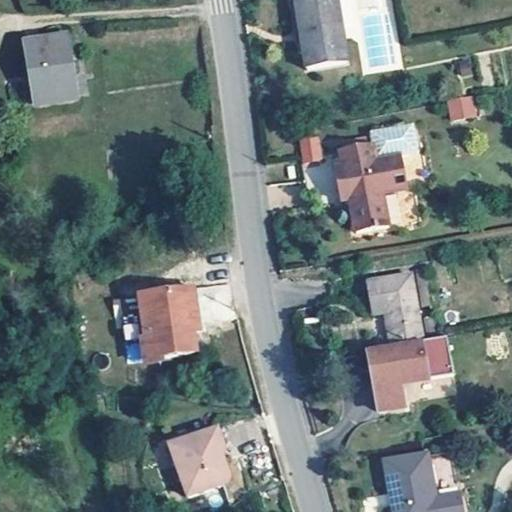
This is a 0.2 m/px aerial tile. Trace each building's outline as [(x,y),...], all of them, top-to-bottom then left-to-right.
[(339,0),(299,0),(311,67),(351,60),(344,19),(339,0)] [(39,103),(80,97),(69,38),(28,46),(39,103)] [(484,113),(481,94),(458,98),(462,118),(484,113)] [(378,130),(380,142),(381,142),(384,158),(410,154),(425,151),(421,123),(378,130)] [(332,155),(328,132),(308,136),(312,158),(332,155)] [(356,197),(361,229),(393,224),(388,191),(414,186),(410,154),(384,158),(381,142),(380,142),(348,146),(350,162),(356,197)] [(356,197),(350,162),(341,164),(347,198),(356,197)] [(301,203),(298,184),(267,188),(270,207),(301,203)] [(373,278),(378,312),(389,311),(394,344),(427,339),(416,271),(373,278)] [(197,289),(204,331),(210,330),(203,288),(197,289)] [(162,358),(199,352),(196,333),(204,331),(197,289),(147,297),(154,339),(159,338),(162,358)] [(74,336),(70,306),(39,309),(42,340),(74,336)] [(460,372),(454,334),(427,339),(394,344),(374,348),(385,409),(411,404),(408,382),(460,372)] [(228,443),(222,426),(171,443),(189,495),(229,483),(232,477),(227,462),(225,462),(219,446),(228,443)] [(441,511),(440,500),(431,454),(389,462),(398,511),(441,511)] [(440,500),(441,511),(462,511),(459,497),(440,500)]
